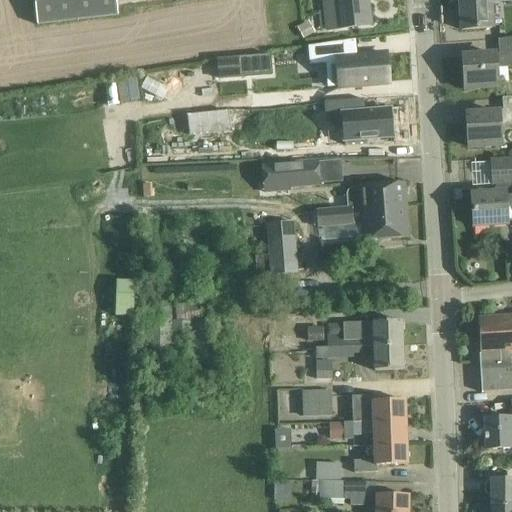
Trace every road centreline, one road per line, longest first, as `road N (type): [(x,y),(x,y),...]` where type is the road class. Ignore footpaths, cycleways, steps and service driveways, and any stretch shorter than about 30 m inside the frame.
road 1 (residential): [(438,299),(422,0)]
road 2 (residential): [(447,511),(438,299)]
